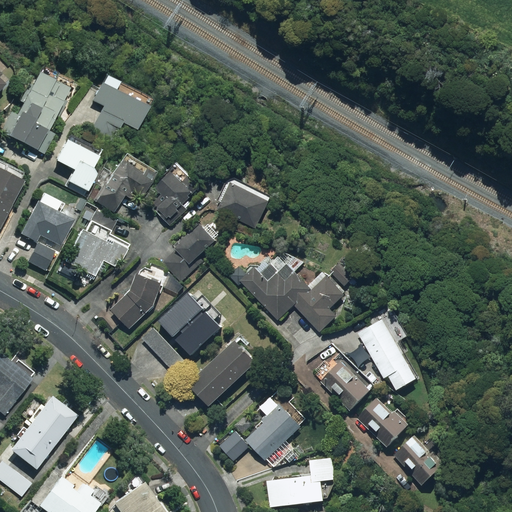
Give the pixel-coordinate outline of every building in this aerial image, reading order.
[(70,88),(40,72),(17,115),(11,112),(1,132),(37,151),(70,88)] [(141,123),(149,109),(115,91),(120,83),(106,75),(93,100),(104,106),(91,130),(113,141),(123,123),(138,131),(142,124),(141,123)] [(100,156),(67,139),(55,162),(72,170),(66,182),(88,193),(98,172),(93,170),(100,156)] [(114,214),(129,190),(140,197),(156,172),(145,165),(126,153),(95,202),(114,214)] [(0,228),(25,181),(0,167),(0,228)] [(200,186),(192,177),(186,182),(177,172),(161,186),(171,197),(160,207),(163,210),(160,212),(167,220),(169,218),(171,220),(181,211),(181,210),(196,193),(195,191),(200,186)] [(271,201),(234,184),(221,212),(258,229),(271,201)] [(37,200),(20,233),(37,242),(40,235),(61,246),(75,220),(37,200)] [(109,235),(111,231),(91,221),(86,231),(82,229),(66,263),(96,277),(103,261),(114,266),(118,259),(122,261),(130,244),(109,235)] [(218,240),(203,225),(192,235),(190,234),(176,247),(178,249),(164,262),(183,282),(197,269),(192,264),(218,240)] [(56,251),(38,242),(29,262),(46,270),(56,251)] [(240,266),(230,277),(240,286),(243,283),(281,319),(293,306),(322,333),(338,316),(331,309),(346,293),(326,274),(313,288),(296,273),(306,262),(288,245),(273,261),(268,256),(257,267),(256,266),(248,274),(240,266)] [(355,277),(342,264),(334,272),(347,285),(355,277)] [(113,309),(131,329),(156,306),(164,280),(139,273),(134,290),(113,309)] [(194,354),(222,326),(191,294),(163,322),(194,354)] [(385,318),(359,333),(386,379),(390,377),(398,391),(419,379),(385,318)] [(259,364),(238,340),(191,383),(213,407),(259,364)] [(34,378),(0,352),(0,411),(5,415),(34,378)] [(373,390),(342,362),(323,383),(353,411),(373,390)] [(0,459),(2,461),(0,463),(0,480),(22,497),(32,483),(36,487),(44,476),(36,470),(77,416),(51,396),(44,406),(41,404),(29,420),(31,422),(14,445),(11,443),(0,457),(0,459)] [(395,414),(378,398),(359,418),(389,447),(413,423),(398,410),(395,414)] [(267,460),(303,427),(282,405),(247,438),(267,460)] [(245,433),(255,423),(248,416),(237,425),(245,433)] [(252,447),(237,430),(221,445),(236,461),(252,447)] [(416,436),(395,456),(424,486),(445,466),(416,436)] [(314,476),(269,482),(273,507),(327,500),(324,481),(336,479),(334,459),(312,462),(314,476)] [(61,476),(39,506),(47,511),(94,511),(101,503),(90,495),(93,490),(85,484),(79,493),(71,488),(73,485),(61,476)] [(165,511),(144,481),(113,503),(119,511),(165,511)]
